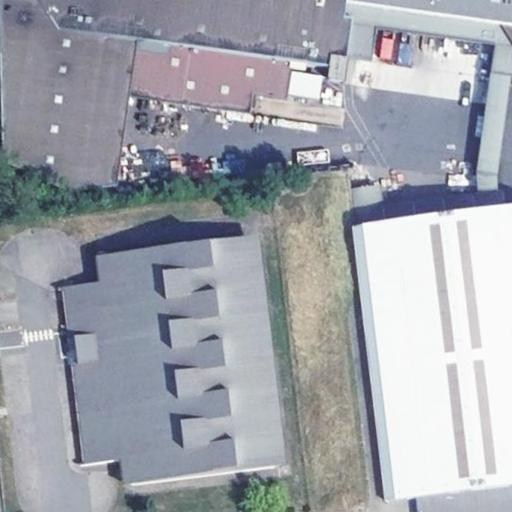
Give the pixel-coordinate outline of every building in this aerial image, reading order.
[(511,0),(0,0),(0,74),(2,161),(70,193),(117,187),(130,99),(136,53),(138,46),(168,50),(167,57),(161,104),(250,116),(253,96),(257,62),(292,66),(303,68),(335,72),(334,80),(356,82),(359,59),(364,24),(347,22),(348,9),(511,30),(511,0)] [(505,44),(476,177),(477,197),(384,209),(381,189),(352,193),(357,232),(505,214),(503,195),(499,195),(496,175),(511,108),(511,30),(348,9),(347,22),(364,24),(359,59),(384,60),(388,28),(505,44)] [(167,57),(136,53),(130,99),(161,104),(167,57)] [(257,62),(253,96),(286,102),(292,66),(257,62)] [(335,72),(303,68),(299,94),(331,99),(334,80),(335,72)] [(511,213),(505,214),(357,232),(391,504),(420,501),(511,489),(511,213)] [(246,244),(243,245),(267,473),(270,473),(266,438),(265,428),(251,288),(250,279),(246,244)] [(81,466),(130,460),(132,487),(267,473),(243,245),(107,259),(109,283),(64,288),(68,340),(74,340),(76,364),(71,364),(81,466)] [(262,278),(250,279),(251,288),(262,287),(262,278)] [(277,427),(265,428),(266,438),(278,437),(277,427)] [(511,511),(511,489),(420,501),(421,506),(421,511),(511,511)]
